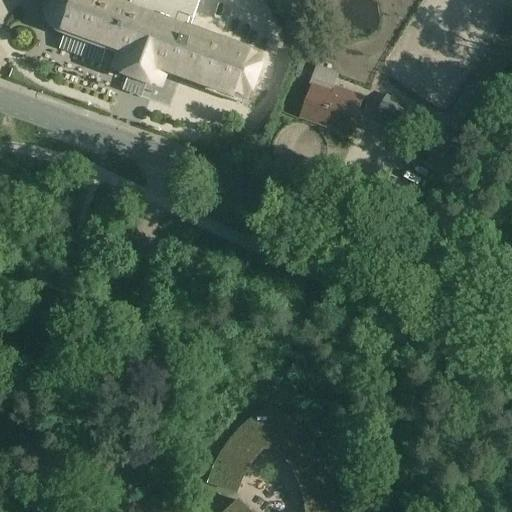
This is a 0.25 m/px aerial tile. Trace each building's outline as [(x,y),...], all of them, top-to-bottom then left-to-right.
[(134,0),(130,13),(95,0),(54,0),(54,1),(52,4),(51,7),(50,11),(50,14),(51,17),(52,20),(54,23),(57,28),(61,31),(66,33),(59,50),(132,77),(127,90),(141,95),(146,82),(161,87),(167,72),(249,102),(264,60),(188,32),(200,0),(134,0)] [(302,118),(350,136),(364,99),(342,91),(340,96),(314,87),(302,118)] [(421,117),(412,132),(454,157),(490,98),(475,89),(450,134),(421,117)] [(125,117),(127,118),(121,129),(134,135),(146,111),(131,104),(125,117)] [(263,450),(277,451),(286,460),(293,471),(298,481),(303,492),(306,504),(306,511),(335,511),(334,499),(330,483),(325,468),(317,454),(308,441),(297,429),(285,419),(270,408),(255,419),(243,429),(232,441),(223,454),(215,468),(210,483),(238,492),(242,481),(248,469),(255,459),(263,450)] [(247,511),(239,503),(229,511),(247,511)]
